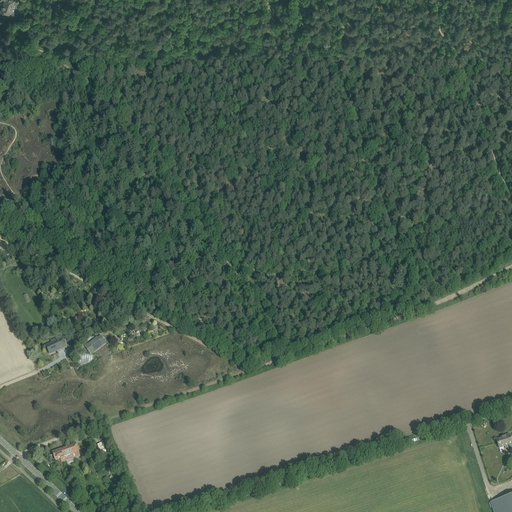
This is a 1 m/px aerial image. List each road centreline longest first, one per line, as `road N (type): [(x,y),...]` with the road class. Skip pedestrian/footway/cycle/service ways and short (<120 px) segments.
road 1 (unclassified): [(191,511),(511,407)]
road 2 (track): [(253,369),(18,457)]
road 3 (track): [(212,347),(0,228)]
road 4 (track): [(511,264),(437,304),(291,356)]
